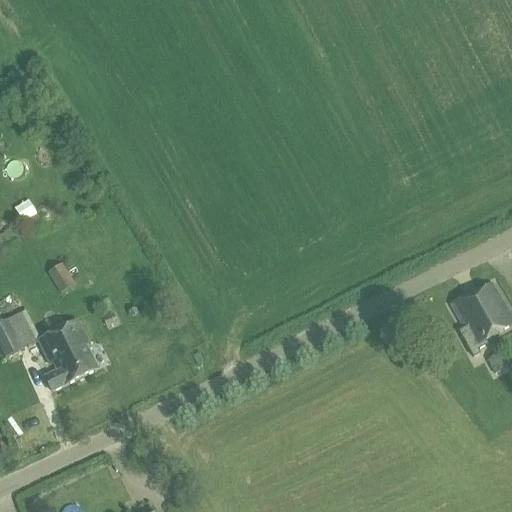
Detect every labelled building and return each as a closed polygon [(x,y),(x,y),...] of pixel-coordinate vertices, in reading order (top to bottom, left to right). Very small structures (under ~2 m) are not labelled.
[(20,143),(38,171),(53,161),(35,134),(20,143)] [(42,226),(36,215),(22,223),(28,234),(42,226)] [(0,251),(17,242),(10,231),(0,236),(0,251)] [(74,286),(62,265),(47,274),(59,294),(74,286)] [(476,351),(484,347),(482,345),(511,326),(511,317),(492,284),(451,307),(464,330),(459,333),(473,358),(479,355),(476,351)] [(20,349),(39,340),(25,313),(0,325),(0,352),(4,360),(20,351),(20,349)] [(107,328),(117,323),(113,314),(102,319),(107,328)] [(49,367),(53,365),(55,373),(44,378),(52,393),(98,370),(87,348),(90,347),(77,322),(37,342),(49,367)] [(511,350),(500,357),(507,371),(511,368),(511,350)] [(495,375),(505,370),(499,356),(486,361),(493,375),(495,375)]
